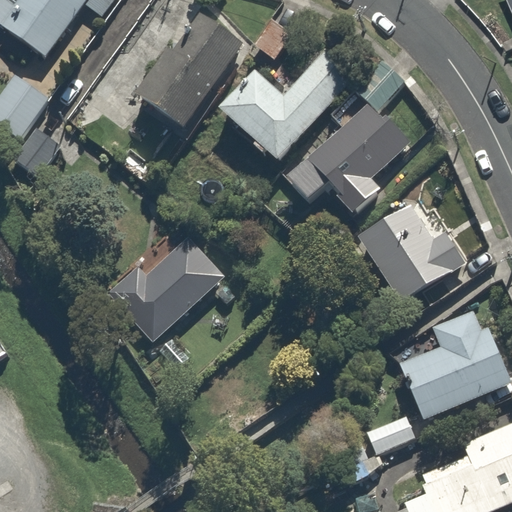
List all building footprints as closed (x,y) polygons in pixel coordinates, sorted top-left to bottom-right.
[(0,0),(0,24),(41,56),(81,5),(99,19),(114,0),(0,0)] [(241,50),(195,19),(140,99),(187,131),(241,50)] [(296,36),(272,20),(253,50),(278,65),(296,36)] [(263,72),(224,114),(281,169),(365,81),(333,50),(288,97),(263,72)] [(54,101),(17,73),(0,96),(0,127),(22,144),(54,101)] [(417,155),(364,105),(291,183),(318,209),(333,193),(359,217),(417,155)] [(419,206),(365,238),(405,305),(459,272),(419,206)] [(140,271),(107,300),(151,349),(227,281),(191,241),(148,280),(140,271)] [(444,350),(405,365),(426,420),(511,388),(483,310),(436,327),(444,350)] [(412,419),(370,436),(378,453),(419,436),(412,419)] [(436,500),(407,511),(500,511),(511,507),(511,430),(469,450),(473,459),(427,480),(436,500)]
